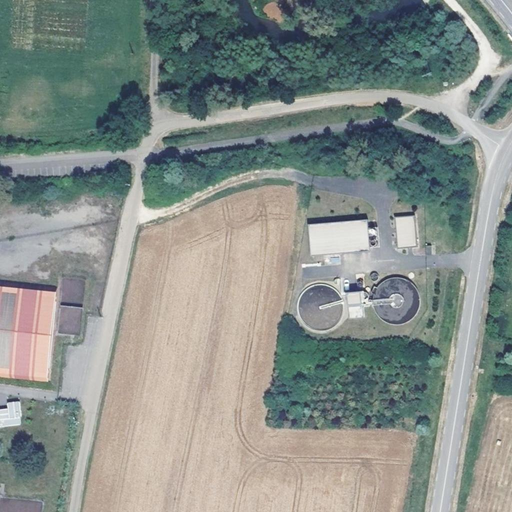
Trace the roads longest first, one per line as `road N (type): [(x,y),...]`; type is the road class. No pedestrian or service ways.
road 1 (unclassified): [(506,150),(432,104),(357,95),(171,123),(156,128),(145,155)]
road 2 (tertiary): [(506,150),(492,191),(438,511)]
road 3 (unclassified): [(145,155),(71,511)]
road 4 (track): [(133,212),(174,209),(251,175),(313,181)]
road 5 (unclassified): [(145,155),(0,167)]
road 6 (track): [(446,112),(484,64),(481,40),(448,0)]
